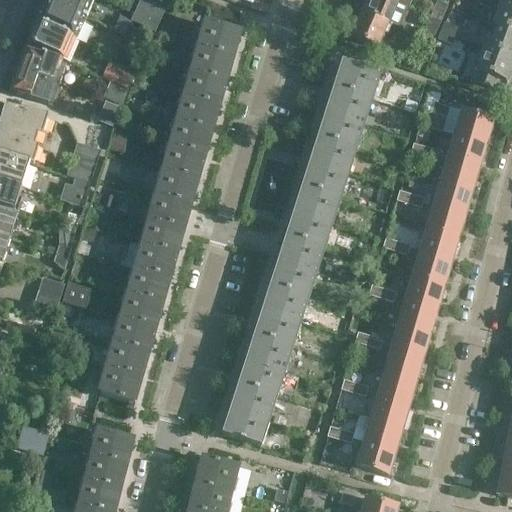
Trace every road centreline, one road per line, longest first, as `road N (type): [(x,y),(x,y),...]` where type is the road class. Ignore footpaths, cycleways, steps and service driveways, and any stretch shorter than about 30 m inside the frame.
road 1 (residential): [(147,511),(292,0)]
road 2 (residential): [(435,511),(511,190)]
